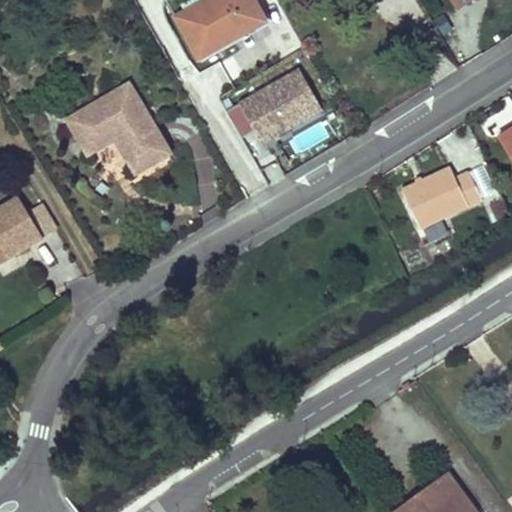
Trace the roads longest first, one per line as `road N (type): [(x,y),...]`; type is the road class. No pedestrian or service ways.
road 1 (residential): [(511,58),(93,329),(50,407),(19,497)]
road 2 (residential): [(171,511),(511,290)]
road 3 (unknown): [(261,221),(143,8)]
road 4 (unknown): [(110,318),(0,149)]
